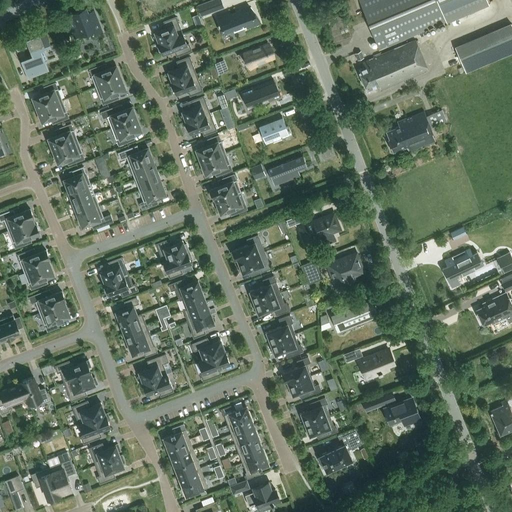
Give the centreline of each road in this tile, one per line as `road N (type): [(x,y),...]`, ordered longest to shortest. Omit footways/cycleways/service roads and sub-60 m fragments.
road 1 (unclassified): [(297,0),(398,259)]
road 2 (unclassified): [(493,511),(398,259)]
road 3 (residential): [(196,209),(162,105),(136,73),(122,34)]
road 4 (residential): [(257,374),(259,362),(196,209)]
road 5 (residential): [(71,261),(196,209)]
road 6 (residential): [(136,422),(257,374)]
